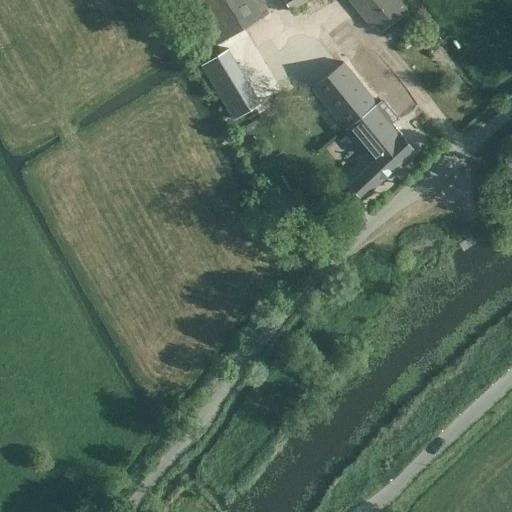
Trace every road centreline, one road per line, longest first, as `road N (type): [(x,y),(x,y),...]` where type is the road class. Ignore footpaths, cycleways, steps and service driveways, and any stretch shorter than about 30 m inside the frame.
road 1 (unclassified): [(511,110),(330,265),(217,398)]
road 2 (unclassified): [(375,511),(511,379)]
road 3 (unclassified): [(131,511),(217,398)]
